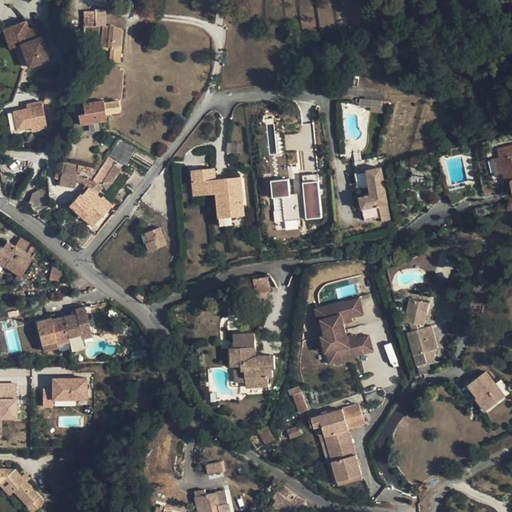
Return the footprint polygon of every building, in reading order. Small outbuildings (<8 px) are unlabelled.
[(105,9),(95,10),(95,11),(96,25),(101,25),(106,25),(105,9)] [(96,25),(95,11),(84,11),(85,26),(96,25)] [(15,35),(28,30),(25,22),(4,30),(11,49),(19,46),(15,35)] [(51,60),(45,44),(43,37),(46,36),(42,25),(15,35),(19,46),(21,45),(30,67),(51,60)] [(111,47),(121,48),(123,29),(111,25),(106,25),(103,26),(100,46),(108,47),(111,47)] [(120,62),(121,48),(111,47),(110,61),(120,62)] [(96,62),(94,62),(92,62),(90,64),(89,65),(89,67),(89,69),(90,71),(92,72),(94,73),(96,73),(97,72),(99,70),(99,68),(99,66),(99,64),(97,63),(96,62)] [(14,109),(15,110),(19,129),(32,126),(33,129),(49,126),(43,99),(27,103),(28,106),(14,109)] [(98,121),(107,120),(105,113),(104,103),(103,99),(84,103),(83,103),(85,112),(79,114),(81,124),(89,122),(98,121)] [(79,114),(85,112),(83,103),(84,103),(83,100),(75,101),(77,114),(79,114)] [(389,102),(372,100),(372,107),(371,111),(387,113),(389,102)] [(104,103),(105,113),(120,111),(119,101),(104,103)] [(19,127),(15,110),(9,112),(12,129),(19,127)] [(99,129),(98,121),(89,122),(91,130),(99,129)] [(131,151),(133,147),(119,139),(109,155),(125,165),(133,153),(131,151)] [(229,143),(228,152),(240,154),(242,144),(229,143)] [(511,180),(511,145),(498,148),(500,157),(504,173),(505,182),(511,180)] [(504,173),(500,157),(493,158),(496,175),(504,173)] [(367,170),(373,169),(371,159),(353,162),(355,173),(367,170)] [(77,171),(78,164),(64,161),(62,172),(61,179),(60,185),(75,188),(77,180),(77,175),(78,172),(77,171)] [(101,198),(96,194),(103,187),(104,182),(109,186),(112,182),(121,169),(115,165),(114,166),(110,164),(106,161),(100,169),(98,169),(82,165),(81,172),(80,172),(86,176),(82,181),(86,186),(88,188),(82,195),(80,194),(72,202),(81,210),(91,219),(95,223),(111,208),(109,207),(101,198)] [(373,169),(367,170),(371,195),(360,197),(363,209),(365,220),(382,216),(382,221),(391,220),(388,204),(382,167),(373,169)] [(215,180),(214,168),(192,171),(195,196),(217,193),(215,180)] [(82,181),(86,176),(80,172),(77,175),(77,180),(81,183),(82,181)] [(316,179),(315,174),(303,176),(304,181),(302,182),(303,192),(289,193),(287,178),(270,180),(272,197),(281,196),(284,221),(321,216),(317,179),(316,179)] [(217,193),(220,218),(244,216),(240,177),(215,180),(217,193)] [(86,186),(80,193),(80,194),(82,195),(88,188),(86,186)] [(465,196),(462,189),(448,196),(452,203),(465,196)] [(111,204),(102,196),(101,198),(109,207),(111,204)] [(91,219),(81,210),(79,212),(88,222),(91,219)] [(166,244),(160,227),(145,232),(149,241),(146,242),(149,251),(166,244)] [(29,243),(21,238),(16,247),(24,251),(29,243)] [(16,247),(8,241),(3,248),(1,246),(0,248),(0,263),(5,266),(5,265),(22,275),(32,259),(15,249),(16,247)] [(24,251),(16,247),(15,249),(32,259),(33,257),(24,251)] [(468,253),(461,249),(455,258),(463,263),(468,253)] [(64,268),(52,267),(48,282),(61,283),(64,268)] [(255,293),(270,292),(268,277),(253,279),(255,293)] [(446,299),(450,287),(443,286),(441,298),(446,299)] [(363,314),(359,297),(323,306),(326,318),(321,319),(321,320),(325,335),(346,330),(344,323),(352,321),(351,317),(363,314)] [(429,303),(410,299),(406,316),(409,317),(410,322),(413,331),(410,332),(416,355),(419,365),(427,363),(426,360),(435,357),(435,354),(437,349),(436,349),(430,326),(424,328),(421,329),(419,329),(417,324),(419,324),(420,318),(425,319),(429,303)] [(440,308),(454,307),(455,302),(442,300),(440,307),(440,308)] [(323,306),(316,308),(319,320),(321,320),(321,319),(326,318),(323,306)] [(77,313),(64,317),(69,337),(81,334),(82,338),(83,338),(92,336),(85,307),(76,309),(77,313)] [(452,322),(454,307),(440,308),(444,321),(452,322)] [(52,318),(37,321),(42,345),(56,341),(57,345),(58,344),(70,342),(69,337),(64,317),(52,319),(52,318)] [(373,352),(369,336),(357,339),(356,335),(347,337),(346,330),(325,335),(322,336),(329,363),(373,352)] [(414,355),(416,355),(410,332),(408,333),(414,355)] [(234,334),(234,343),(234,347),(231,347),(231,366),(234,366),(242,365),(242,370),(245,370),(245,381),(245,386),(268,385),(267,377),(272,377),(271,369),(274,369),(274,360),(274,356),(264,356),(256,357),(255,333),(234,334)] [(82,338),(81,334),(69,337),(70,342),(72,351),(85,348),(83,338),(82,338)] [(57,345),(56,341),(42,345),(44,351),(58,347),(58,344),(57,345)] [(427,363),(419,365),(422,374),(429,372),(427,364),(427,363)] [(245,381),(245,370),(242,370),(242,365),(234,366),(234,381),(245,381)] [(486,372),(468,385),(480,399),(481,399),(489,409),(505,397),(486,372)] [(89,399),(89,377),(53,377),(54,388),(44,387),(44,408),(54,408),(54,399),(89,399)] [(0,418),(18,419),(18,383),(0,382),(0,418)] [(293,394),(301,391),(300,386),(288,390),(290,395),(293,394)] [(308,410),(301,391),(293,394),(300,412),(308,410)] [(489,409),(481,399),(480,399),(476,402),(484,413),(489,409)] [(383,408),(380,401),(367,405),(370,412),(383,408)] [(358,404),(312,418),(312,419),(314,426),(315,427),(322,425),(325,435),(338,481),(362,474),(351,437),(349,438),(348,435),(350,434),(349,429),(365,424),(358,404)] [(302,434),(298,425),(287,430),(290,438),(302,434)] [(316,432),(320,436),(325,435),(322,425),(315,427),(316,432)] [(268,426),(259,431),(259,432),(265,443),(266,444),(275,439),(271,433),(268,426)] [(334,483),(338,481),(325,435),(320,436),(334,483)] [(73,457),(73,449),(61,449),(61,461),(73,461),(73,457)] [(87,449),(73,449),(73,457),(87,457),(87,449)] [(221,461),(206,464),(209,475),(223,472),(221,461)] [(0,484),(10,495),(14,491),(28,507),(27,508),(30,511),(33,511),(43,503),(38,497),(40,496),(27,481),(22,476),(15,469),(6,468),(6,471),(0,471),(0,468),(0,467),(0,484)] [(362,474),(338,481),(339,485),(363,478),(362,474)] [(305,501),(283,485),(275,494),(297,510),(305,501)] [(225,490),(206,494),(205,489),(195,492),(196,496),(197,501),(201,500),(203,511),(227,511),(230,511),(225,490)]
